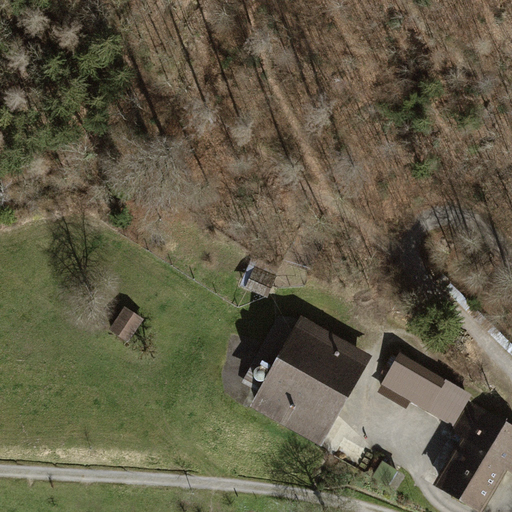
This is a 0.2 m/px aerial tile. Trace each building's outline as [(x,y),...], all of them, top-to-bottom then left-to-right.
[(274,278),(256,270),(250,284),(268,292),(274,278)] [(136,324),(124,317),(115,332),(127,339),(136,324)] [(299,330),(305,319),(281,319),(249,377),(256,381),(257,380),(255,378),(254,375),(254,372),(256,370),(258,368),(261,367),(264,367),(267,369),(268,371),(269,374),(269,377),(267,380),(265,381),(262,382),(259,382),(267,387),(299,330)] [(267,387),(257,405),(277,416),(283,405),(326,429),(362,365),(299,330),(267,387)] [(444,381),(401,356),(389,377),(432,402),(442,384),(444,381)] [(470,401),(442,384),(432,402),(461,418),(468,407),(467,407),(470,401)] [(471,440),(442,489),(479,511),(506,466),(511,455),(511,426),(470,401),(467,407),(468,407),(461,418),(454,430),(471,440)] [(398,471),(383,460),(372,476),(388,487),(398,471)]
